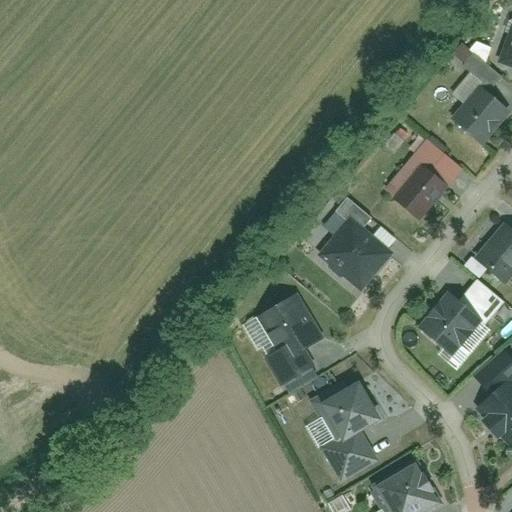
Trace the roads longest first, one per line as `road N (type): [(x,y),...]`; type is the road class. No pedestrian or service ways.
road 1 (residential): [(483,511),(483,495),(446,419),(380,346),(392,315),(511,171)]
road 2 (track): [(118,415),(20,511)]
road 3 (track): [(118,415),(60,376),(0,360)]
